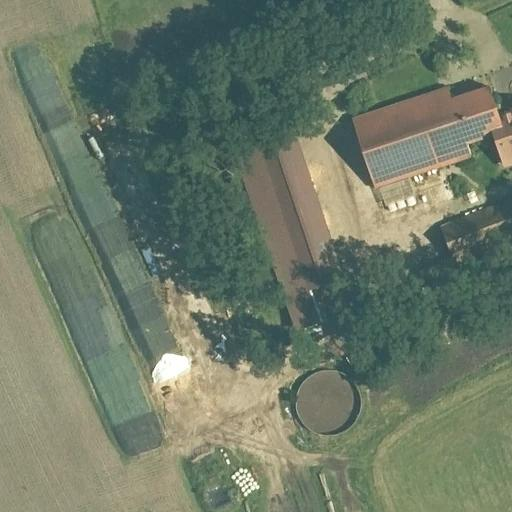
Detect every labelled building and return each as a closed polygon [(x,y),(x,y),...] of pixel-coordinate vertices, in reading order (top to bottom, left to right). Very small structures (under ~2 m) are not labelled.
[(340,108),(364,193),(468,164),(463,147),(490,139),(500,172),(511,168),(511,111),(494,116),(486,87),(452,96),(447,78),(340,108)] [(231,161),(271,298),(331,281),(292,143),(231,161)] [(391,206),(418,198),(413,180),(385,188),(391,206)] [(511,196),(439,224),(454,261),(511,237),(511,196)] [(362,401),(358,390),(351,381),(341,375),(330,372),(319,374),(309,378),(301,385),(296,395),(294,405),(295,416),(300,426),(307,434),(317,439),(329,441),(341,439),(351,433),(358,424),(362,413),(362,401)]
